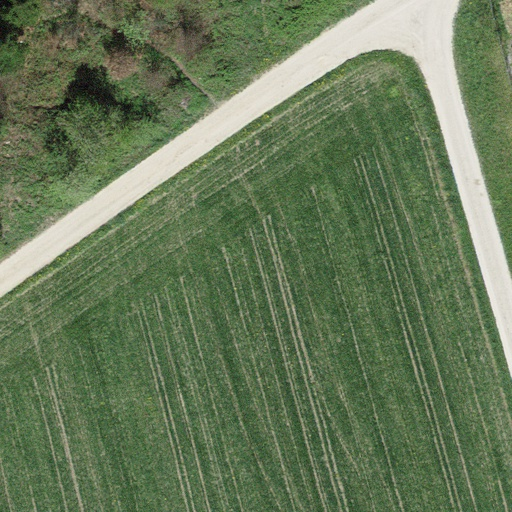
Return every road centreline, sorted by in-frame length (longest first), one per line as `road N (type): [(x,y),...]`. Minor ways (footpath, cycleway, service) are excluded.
road 1 (track): [(407,0),(0,276)]
road 2 (track): [(511,345),(437,63),(407,0)]
